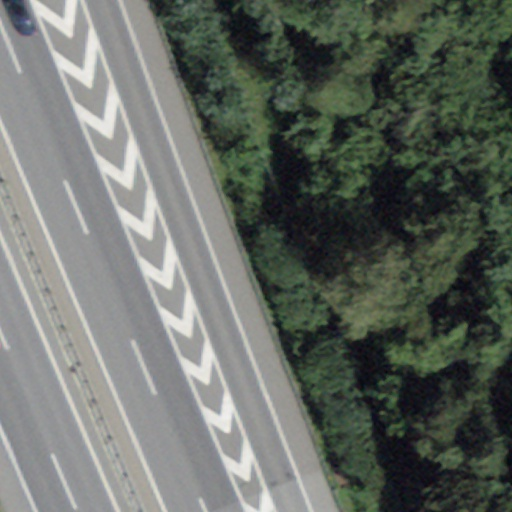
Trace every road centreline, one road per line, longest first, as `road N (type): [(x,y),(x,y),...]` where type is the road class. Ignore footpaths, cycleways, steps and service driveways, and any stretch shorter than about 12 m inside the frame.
road 1 (motorway): [(310,511),(115,0)]
road 2 (motorway): [(196,511),(104,311),(0,48)]
road 3 (motorway): [(0,341),(70,511)]
